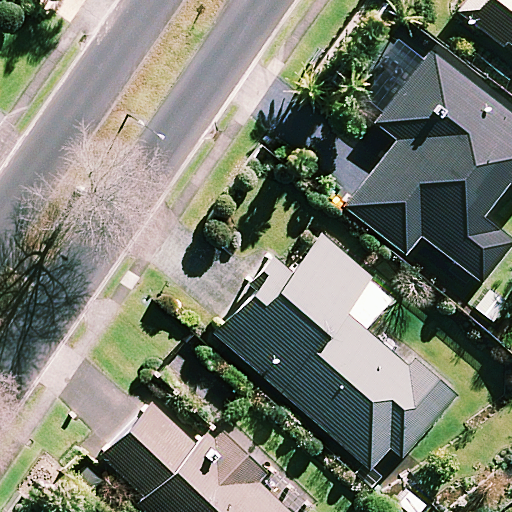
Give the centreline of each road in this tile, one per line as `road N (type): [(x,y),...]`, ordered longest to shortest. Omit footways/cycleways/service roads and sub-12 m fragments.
road 1 (tertiary): [(259,0),(0,385)]
road 2 (tertiary): [(0,227),(153,0)]
